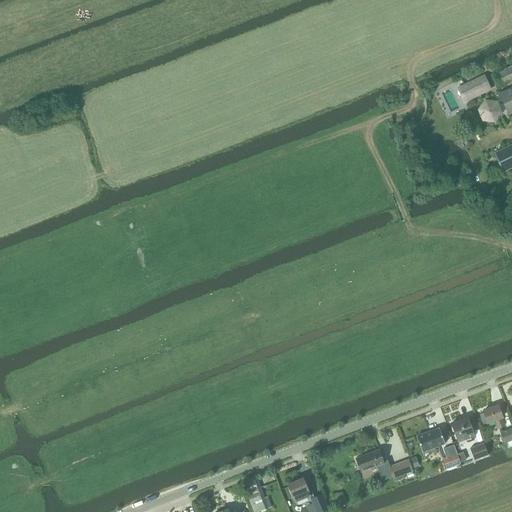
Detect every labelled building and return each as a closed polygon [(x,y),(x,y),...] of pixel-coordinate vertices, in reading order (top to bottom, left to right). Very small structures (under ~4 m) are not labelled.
[(511,69),(494,78),(499,87),(511,80),(511,69)] [(484,77),(459,89),(466,104),(491,92),(484,77)] [(511,87),(499,94),(509,114),(511,112),(511,87)] [(496,105),(487,104),(481,112),(485,122),(494,123),(499,115),(496,105)] [(511,145),(510,147),(495,154),(504,172),(511,168),(511,145)] [(483,411),(484,413),(480,415),(483,425),(495,420),(498,429),(504,426),(501,418),(502,418),(497,406),(483,411)] [(456,420),(457,421),(451,423),(458,442),(466,439),(467,442),(474,440),(472,436),(474,436),(467,418),(462,419),(462,418),(456,420)] [(439,428),(417,436),(422,452),(445,444),(439,428)] [(501,433),(502,436),(500,437),(502,444),(511,440),(511,428),(511,429),(501,433)] [(484,444),(470,449),(474,460),(488,455),(484,444)] [(361,471),(377,465),(379,471),(386,468),(379,450),(357,459),(361,471)] [(456,453),(443,458),(447,468),(460,463),(456,453)] [(408,459),(390,466),(394,477),(413,470),(408,459)] [(290,483),(288,484),(295,502),(313,495),(310,489),(308,491),(303,478),(296,481),(294,480),(291,481),(290,483)] [(257,481),(244,485),(253,511),(260,511),(268,509),(257,481)] [(322,494),(311,499),(316,511),(321,511),(328,509),(322,494)]
